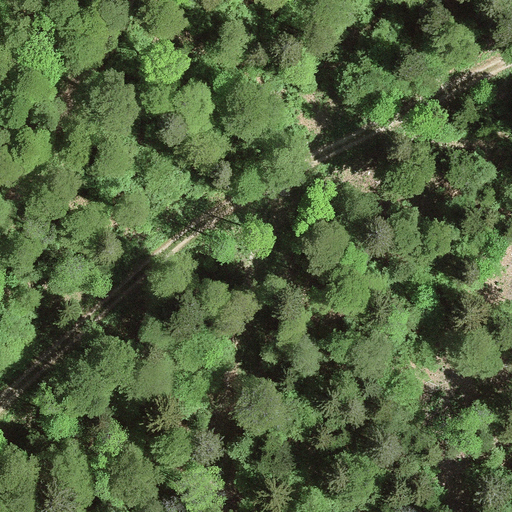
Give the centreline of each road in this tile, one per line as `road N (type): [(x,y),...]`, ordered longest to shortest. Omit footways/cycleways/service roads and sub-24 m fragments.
road 1 (track): [(511,50),(361,138),(136,288),(0,409)]
road 2 (track): [(307,176),(279,295),(240,385),(227,468),(195,511)]
road 3 (track): [(0,206),(128,0)]
